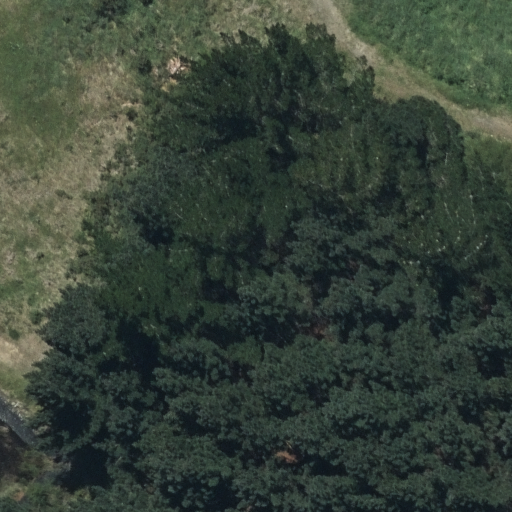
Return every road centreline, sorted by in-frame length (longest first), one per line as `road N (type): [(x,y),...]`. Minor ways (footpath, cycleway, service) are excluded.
road 1 (track): [(0,405),(85,453),(291,419),(511,491)]
road 2 (track): [(511,164),(267,118),(246,0)]
